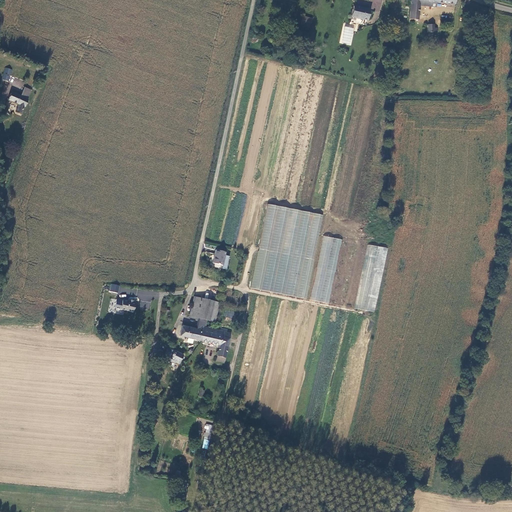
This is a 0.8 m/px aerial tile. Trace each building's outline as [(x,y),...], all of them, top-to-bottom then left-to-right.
[(454,0),(411,0),(409,17),(409,21),(415,21),(416,18),(417,18),(419,4),(419,0),(428,0),(435,1),(454,4),(454,0)] [(353,6),(351,16),(367,20),(370,10),(353,6)] [(310,25),(312,19),(302,16),(300,23),(310,25)] [(434,25),(428,25),(428,31),(428,34),(429,35),(430,35),(431,35),(431,34),(432,33),(437,33),(437,29),(434,29),(434,25)] [(5,68),(1,80),(7,82),(12,70),(5,68)] [(20,96),(11,93),(8,100),(18,105),(15,113),(21,115),(25,104),(31,91),(23,87),(20,96)] [(307,298),(323,215),(267,204),(251,287),(307,298)] [(312,300),(330,303),(342,237),(326,234),(312,300)] [(368,245),(354,308),(374,312),(388,248),(368,245)] [(222,266),(225,252),(216,250),(214,258),(213,257),(211,264),(222,266)] [(109,292),(117,294),(118,286),(110,284),(109,292)] [(193,297),(187,317),(198,319),(208,322),(210,322),(214,302),(193,297)] [(116,299),(114,308),(133,312),(135,304),(129,302),(127,302),(116,299)] [(179,337),(219,345),(215,361),(224,363),(230,334),(207,328),(208,322),(198,319),(196,329),(182,326),(179,337)] [(182,356),(167,349),(163,358),(168,360),(166,364),(172,367),(175,362),(178,363),(182,356)] [(206,424),(202,448),(208,449),(212,425),(206,424)]
